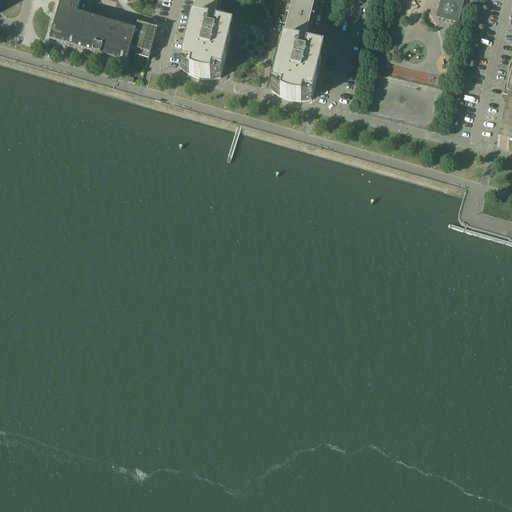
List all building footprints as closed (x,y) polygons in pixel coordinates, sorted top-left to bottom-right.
[(126,66),(130,50),(137,26),(134,33),(76,16),(80,1),(77,0),(61,0),(49,43),(126,66)] [(215,17),(219,0),(198,0),(198,1),(196,1),(193,12),(194,12),(192,21),(191,21),(180,69),(182,72),(188,76),(193,78),(199,80),(205,81),(210,81),(220,79),(232,31),(215,27),(213,37),(206,35),(210,16),(215,17)] [(306,39),(315,0),(292,0),(289,14),(291,15),(289,23),(287,23),(284,34),(285,34),(282,43),(270,91),(279,98),(288,101),(293,102),(300,103),(311,101),(323,53),(306,49),(303,59),(296,57),(301,38),(306,39)] [(440,0),(436,18),(457,23),(462,2),(460,2),(459,0),(440,0)] [(156,31),(137,26),(130,50),(136,52),(134,57),(148,61),(156,31)] [(511,84),(508,83),(505,97),(511,98),(509,103),(507,102),(496,149),(511,152),(511,84)]
